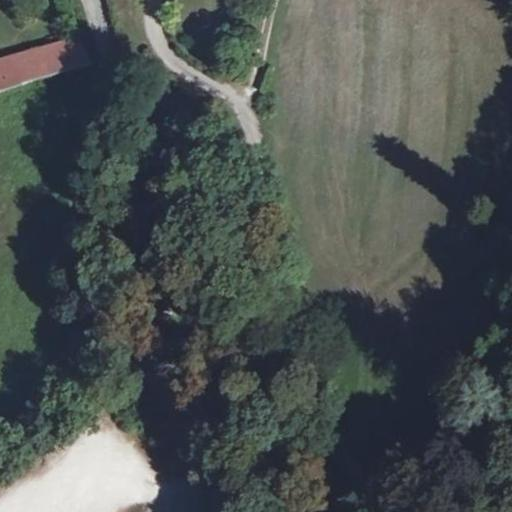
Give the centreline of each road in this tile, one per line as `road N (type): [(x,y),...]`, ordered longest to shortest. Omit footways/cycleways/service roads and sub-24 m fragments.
road 1 (residential): [(183,511),(200,496),(191,443),(103,305),(88,232),(113,69),(92,0)]
road 2 (track): [(272,0),(245,121)]
